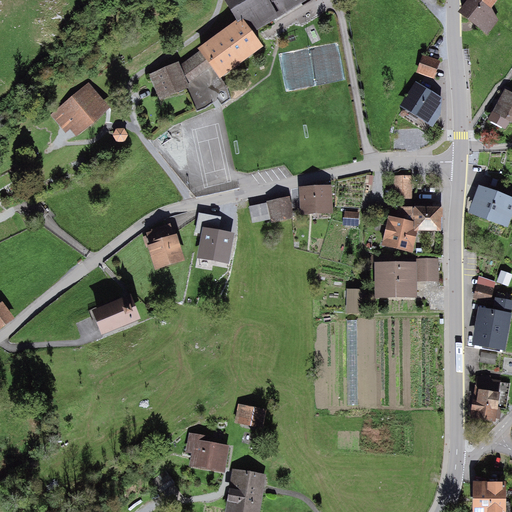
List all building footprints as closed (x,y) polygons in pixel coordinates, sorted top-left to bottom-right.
[(259,48),(248,33),(303,0),(228,0),(228,1),(241,22),(202,51),(221,76),(259,48)] [(494,20),(487,15),(491,10),(489,9),(495,0),(478,0),(468,0),(463,9),(463,13),(486,30),(494,20)] [(423,58),(418,72),(433,77),(438,63),(423,58)] [(164,96),(185,87),(177,66),(152,76),(157,88),(160,86),(164,96)] [(405,105),(431,122),(437,114),(437,101),(417,88),(405,105)] [(88,89),(68,105),(70,107),(62,114),(76,131),(104,108),(88,89)] [(511,120),(511,96),(511,97),(504,94),(491,119),(505,126),(509,119),(511,120)] [(117,130),(114,136),(117,141),(124,141),(127,136),(123,130),(117,130)] [(15,164),(20,174),(27,170),(22,161),(15,164)] [(396,177),(396,193),(410,193),(410,177),(396,177)] [(301,192),(302,211),(306,211),(327,210),(331,209),(330,190),(326,190),(325,190),(305,191),(301,192)] [(498,221),(500,216),(508,219),(511,208),(511,202),(479,190),(476,199),(477,200),(473,210),(479,212),(478,213),(498,221)] [(273,220),(291,217),(288,201),(250,208),(254,222),(273,218),(273,220)] [(432,202),(417,202),(417,210),(416,230),(439,230),(439,210),(432,210),(432,202)] [(409,248),(413,230),(416,230),(417,210),(403,210),(403,224),(392,221),(387,243),(409,248)] [(346,213),(345,221),(357,222),(358,214),(346,213)] [(226,260),(230,238),(214,235),(217,218),(200,215),(196,232),(205,234),(201,255),(226,260)] [(156,266),(181,258),(175,239),(172,239),(168,227),(154,231),(155,234),(149,236),(152,246),(150,247),(156,266)] [(418,256),(418,278),(436,278),(436,258),(418,256)] [(381,269),(381,294),(411,293),(410,268),(381,269)] [(502,272),(498,282),(507,285),(511,276),(502,272)] [(478,286),(475,299),(489,303),(492,289),(478,286)] [(362,293),(350,293),(349,311),(362,311),(362,293)] [(481,313),(476,340),(475,348),(502,352),(503,346),(502,346),(511,295),(498,293),(494,315),(481,313)] [(140,320),(131,296),(92,311),(101,335),(140,320)] [(0,307),(0,325),(11,318),(2,306),(0,307)] [(482,353),(480,362),(495,365),(497,356),(482,353)] [(499,419),(500,409),(505,410),(510,384),(489,381),(490,377),(481,376),(481,379),(478,379),(472,416),(493,419),(494,419),(499,419)] [(240,406),(236,422),(261,426),(264,411),(240,406)] [(221,468),(223,456),(226,457),(228,450),(207,446),(208,439),(192,436),(190,443),(198,445),(194,463),(221,468)] [(154,481),(161,491),(173,483),(166,472),(154,481)] [(228,511),(257,511),(263,477),(235,472),(228,511)] [(510,511),(511,504),(505,504),(505,486),(477,486),(476,511),(510,511)]
